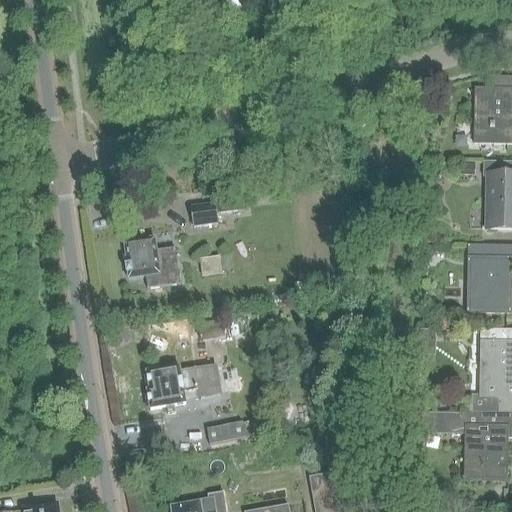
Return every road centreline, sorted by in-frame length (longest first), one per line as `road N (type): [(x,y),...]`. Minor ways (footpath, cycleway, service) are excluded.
road 1 (residential): [(511,42),(58,168)]
road 2 (tertiary): [(111,511),(58,168)]
road 3 (tertiary): [(58,168),(32,0)]
